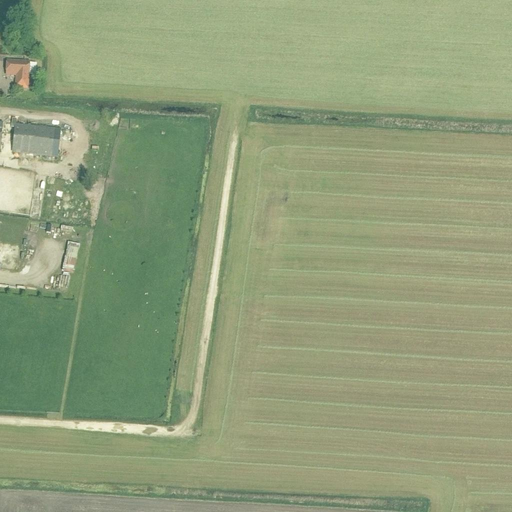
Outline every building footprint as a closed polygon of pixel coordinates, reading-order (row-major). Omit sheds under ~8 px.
[(6,77),(11,77),(28,79),(29,65),(7,63),(6,70),(6,77)] [(60,131),(23,127),(20,155),(58,159),(60,131)] [(1,167),(0,172),(0,269),(13,271),(25,170),(1,167)] [(43,223),(52,230),(63,216),(54,209),(43,223)] [(77,220),(78,212),(69,210),(67,219),(77,220)] [(60,253),(69,254),(70,243),(61,242),(60,253)]
